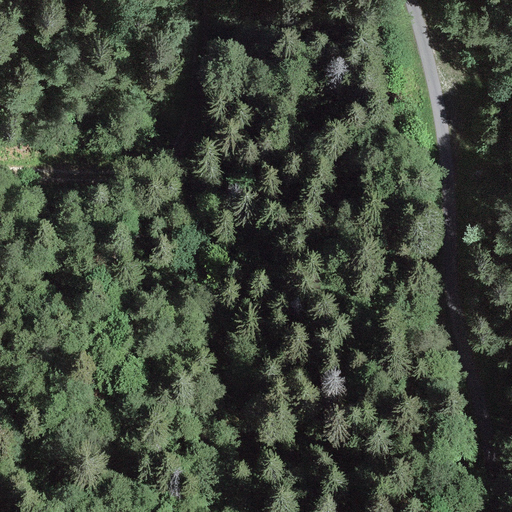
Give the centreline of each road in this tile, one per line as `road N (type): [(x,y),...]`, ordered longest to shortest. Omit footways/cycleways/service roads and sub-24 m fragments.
road 1 (track): [(407,0),(423,35),(440,158),(448,325),(487,511)]
road 2 (track): [(190,0),(192,103),(176,160),(144,173),(0,171)]
